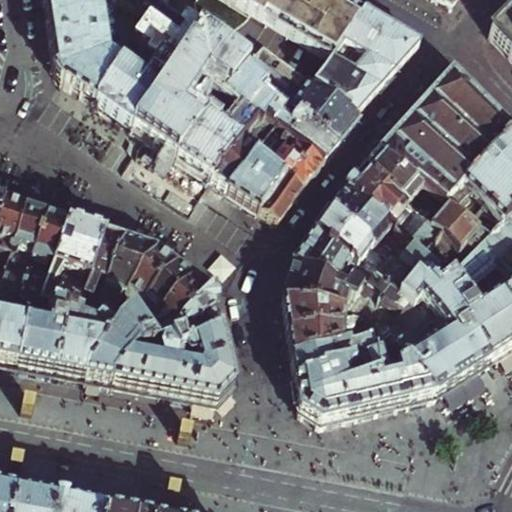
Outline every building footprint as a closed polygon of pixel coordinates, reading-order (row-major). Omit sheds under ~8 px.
[(148,33),(96,0),(42,0),(49,40),(55,79),(57,85),(65,91),(71,96),(95,112),(148,33)] [(96,0),(148,33),(161,13),(169,0),(96,0)] [(220,0),(331,67),(364,19),(331,0),(220,0)] [(426,0),(428,1),(451,14),(459,4),(462,0),(426,0)] [(199,43),(161,13),(148,33),(95,112),(114,124),(131,136),(199,43)] [(511,14),(487,41),(511,66),(511,14)] [(418,56),(417,51),(364,19),(331,67),(313,92),(357,125),(377,102),(418,56)] [(244,78),(199,43),(131,136),(154,151),(176,166),(244,78)] [(295,82),(294,78),(263,58),(244,78),(277,105),(281,103),(284,101),(288,99),(292,94),(294,90),(295,86),(295,82)] [(277,105),(244,78),(176,166),(192,176),(209,188),(254,129),(258,131),(261,128),(272,136),(282,144),(284,142),(323,171),(330,163),(337,154),(277,105)] [(313,92),(294,78),(295,82),(295,86),(294,90),(292,94),(288,99),(284,101),(281,103),(277,105),(337,154),(351,137),(359,127),(357,125),(313,92)] [(477,107),(450,81),(419,115),(378,161),(441,213),(510,140),(477,107)] [(272,136),(261,128),(258,131),(254,129),(209,188),(216,193),(225,198),(272,136)] [(282,144),(272,136),(225,198),(239,208),(256,219),(281,183),(302,198),(307,191),(313,184),(285,163),(280,159),(284,154),(278,149),(282,144)] [(479,254),(511,220),(511,141),(510,140),(441,213),(474,241),(456,261),(439,246),(422,266),(436,278),(433,282),(442,291),(479,254)] [(323,171),(284,142),(282,144),(278,149),(284,154),(289,157),(285,163),(313,184),(318,178),(323,171)] [(441,213),(378,161),(370,169),(363,178),(404,214),(412,221),(439,246),(456,261),(474,241),(441,213)] [(404,214),(363,178),(353,188),(345,197),(391,237),(389,240),(422,266),(439,246),(412,221),(407,228),(413,234),(407,243),(392,229),(404,214)] [(302,198),(281,183),(256,219),(265,225),(275,232),(302,198)] [(391,237),(345,197),(335,208),(326,219),(377,262),(379,258),(413,287),(421,293),(433,282),(436,278),(422,266),(389,240),(391,237)] [(12,212),(2,208),(0,213),(0,253),(1,253),(0,256),(0,262),(7,265),(22,215),(12,212)] [(35,219),(22,215),(7,265),(5,274),(25,283),(32,267),(29,266),(45,222),(35,219)] [(377,262),(326,219),(317,231),(311,240),(396,307),(413,287),(379,258),(377,262)] [(511,220),(479,254),(511,288),(511,220)] [(56,226),(45,222),(29,266),(32,267),(25,283),(15,305),(21,307),(32,310),(39,313),(52,272),(57,255),(58,251),(66,229),(56,226)] [(79,233),(66,229),(58,251),(57,255),(52,272),(85,282),(98,239),(79,233)] [(109,243),(98,239),(85,282),(71,321),(86,324),(97,300),(121,247),(109,243)] [(396,307),(311,240),(301,255),(291,270),(353,305),(358,297),(374,311),(398,322),(404,314),(396,307)] [(137,252),(121,247),(97,300),(86,324),(85,332),(92,334),(96,328),(99,332),(155,257),(137,252)] [(445,310),(489,372),(499,365),(511,356),(511,288),(479,254),(442,291),(433,300),(445,310)] [(157,258),(155,257),(99,332),(109,341),(125,326),(143,309),(177,273),(167,265),(157,258)] [(0,374),(5,375),(21,307),(15,305),(25,283),(5,274),(7,265),(0,262),(0,374)] [(353,305),(291,270),(285,290),(279,311),(363,327),(392,334),(408,345),(409,346),(423,329),(404,314),(398,322),(374,311),(358,297),(353,305)] [(39,382),(54,385),(66,320),(71,321),(85,282),(52,272),(39,313),(32,310),(18,378),(39,382)] [(186,280),(177,273),(143,309),(125,326),(128,330),(130,328),(135,334),(150,323),(152,324),(194,286),(186,280)] [(403,368),(434,406),(456,392),(481,376),(489,372),(445,310),(433,300),(442,291),(433,282),(421,293),(413,287),(396,307),(404,314),(423,329),(409,346),(408,345),(392,356),(403,368)] [(202,292),(194,286),(152,324),(150,323),(135,334),(150,349),(160,341),(212,299),(202,292)] [(217,313),(212,299),(160,341),(150,349),(156,356),(175,349),(220,320),(217,313)] [(13,377),(18,378),(32,310),(21,307),(5,375),(13,377)] [(363,327),(279,311),(282,330),(284,340),(340,338),(340,333),(363,334),(363,327)] [(71,388),(84,390),(84,386),(87,380),(109,341),(99,332),(96,328),(92,334),(85,332),(86,324),(71,321),(66,320),(54,385),(57,385),(71,388)] [(220,322),(220,320),(175,349),(178,358),(223,342),(222,333),(220,322)] [(97,393),(110,395),(111,388),(128,367),(156,356),(150,349),(135,334),(130,328),(128,330),(125,326),(109,341),(87,380),(84,386),(84,390),(97,393)] [(392,334),(363,327),(363,334),(340,333),(340,338),(284,340),(286,353),(288,366),(338,353),(352,352),(367,345),(373,358),(379,356),(381,359),(392,356),(408,345),(392,334)] [(233,396),(223,342),(178,358),(175,349),(156,356),(128,367),(111,388),(110,395),(134,400),(151,404),(166,406),(179,409),(189,411),(202,413),(214,415),(223,406),(233,396)] [(373,358),(367,345),(352,352),(338,353),(288,366),(290,377),(292,386),(321,382),(321,378),(381,359),(379,356),(373,358)] [(403,368),(392,356),(381,359),(321,378),(321,382),(292,386),(298,422),(321,434),(365,423),(410,412),(434,406),(403,368)] [(0,511),(11,511),(13,503),(0,500),(0,511)] [(60,511),(40,508),(20,504),(13,503),(11,511),(60,511)]
